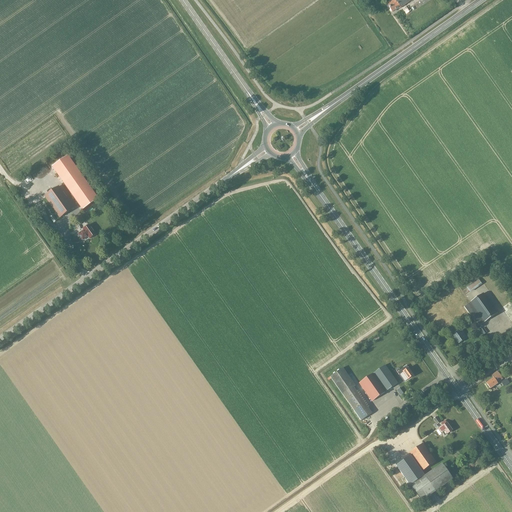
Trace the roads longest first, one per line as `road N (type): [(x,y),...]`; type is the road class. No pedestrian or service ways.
road 1 (primary): [(511,467),(317,192)]
road 2 (unclassified): [(0,339),(232,174)]
road 3 (tertiary): [(329,106),(481,0)]
